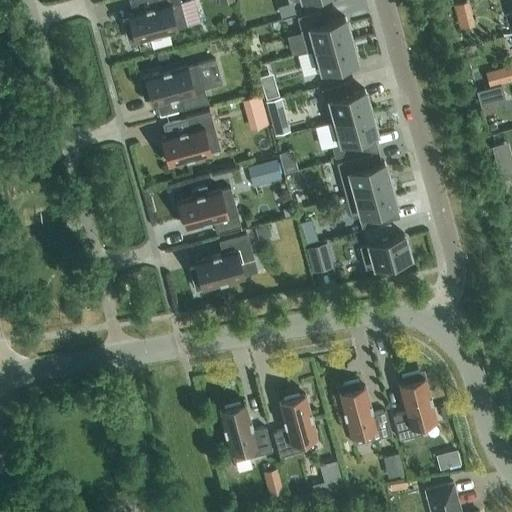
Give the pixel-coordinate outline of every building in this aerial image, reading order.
[(129,18),(122,20),(126,37),(134,35),(135,39),(176,28),(176,27),(186,25),(179,0),(153,0),(155,6),(128,13),(129,18)] [(292,0),(304,0),(307,9),(319,6),(317,0),(292,0)] [(460,0),(463,25),(481,23),(478,0),(460,0)] [(351,38),(345,16),(323,22),(319,10),(308,13),(311,25),(300,29),(306,51),(310,50),(310,49),(351,38)] [(310,50),(316,71),(323,69),(327,81),(338,78),(335,66),(357,60),(351,38),(310,49),(310,50)] [(145,76),(146,81),(139,83),(143,99),(151,97),(152,102),(180,95),(183,107),(207,101),(203,87),(222,82),(215,58),(187,66),(186,65),(145,76)] [(321,88),(330,121),(370,110),(364,88),(352,92),(349,80),(321,88)] [(279,94),(275,83),(263,87),(266,98),(279,94)] [(264,106),(261,93),(243,98),(246,111),(264,106)] [(275,100),(282,130),(291,128),(284,98),(275,100)] [(209,110),(185,116),(189,129),(161,137),(168,163),(210,152),(209,151),(220,148),(209,110)] [(330,121),(336,143),(343,141),(346,153),(358,150),(354,138),(376,132),(370,110),(330,121)] [(339,173),(345,194),(390,182),(384,161),(374,163),(371,151),(347,158),(350,170),(339,173)] [(276,157),(260,161),(265,181),(281,177),(276,157)] [(390,182),(345,194),(351,216),(362,213),(366,225),(389,219),(386,207),(396,204),(390,182)] [(216,231),(240,225),(230,187),(220,189),(220,188),(208,192),(206,185),(191,189),(193,196),(179,199),(185,226),(213,218),(216,231)] [(271,234),(267,223),(255,227),(258,238),(271,234)] [(196,288),(243,275),(243,274),(257,271),(247,232),(219,240),(222,253),(195,260),(196,265),(190,267),(196,288)] [(404,233),(359,245),(365,268),(382,263),(383,266),(395,263),(394,260),(410,255),(404,233)] [(333,265),(326,241),(306,246),(312,271),(333,265)] [(418,371),(401,376),(403,382),(398,383),(406,411),(393,414),(400,438),(422,432),(419,422),(436,417),(425,376),(420,377),(418,371)] [(351,433),(353,443),(392,433),(385,409),(372,412),(365,385),(360,386),(358,380),(341,384),(343,390),(339,392),(350,433),(351,433)] [(302,449),(300,439),(316,434),(305,393),(279,400),(286,428),(274,431),(280,455),(302,449)] [(272,450),(265,426),(253,429),(245,402),(219,409),(230,450),(231,450),(234,460),(272,450)] [(394,473),(410,471),(408,450),(391,452),(394,473)] [(280,485),(266,477),(258,491),(272,499),(280,485)] [(479,511),(479,510),(471,511),(460,511),(452,480),(425,488),(431,511),(479,511)]
